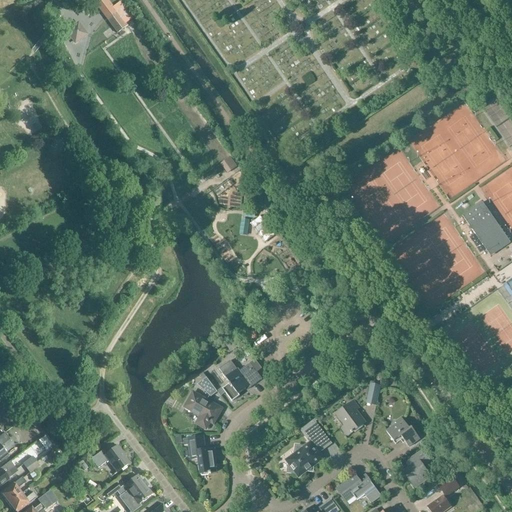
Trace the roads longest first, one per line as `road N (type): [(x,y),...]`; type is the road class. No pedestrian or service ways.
road 1 (unclassified): [(235,480),(228,435),(235,422),(371,323),(392,324)]
road 2 (residential): [(511,491),(392,324)]
road 3 (residential): [(410,511),(371,453),(355,454),(295,504),(275,507)]
